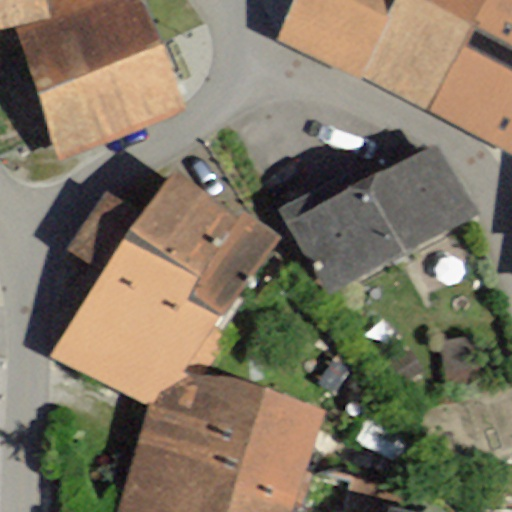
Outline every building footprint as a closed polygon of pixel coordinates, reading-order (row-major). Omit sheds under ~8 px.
[(0,0),(0,33),(30,26),(24,5),(22,0),(0,0)] [(30,26),(0,33),(0,49),(43,161),(169,113),(125,0),(37,0),(24,5),(30,26)] [(347,84),(350,77),(501,163),(511,143),(511,0),(280,0),(260,46),(347,84)] [(455,224),(418,153),(321,204),(314,191),(264,217),(291,269),(303,262),(320,295),(455,224)] [(50,362),(149,409),(189,379),(276,248),(236,217),(230,225),(163,182),(139,223),(108,205),(71,268),(96,283),(50,362)] [(189,379),(149,409),(120,511),(300,511),(327,423),(189,379)]
